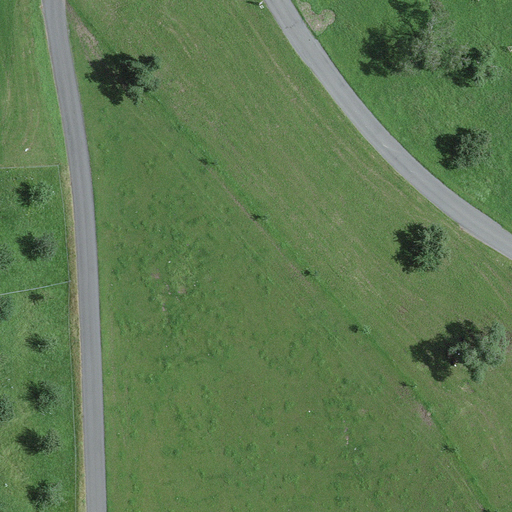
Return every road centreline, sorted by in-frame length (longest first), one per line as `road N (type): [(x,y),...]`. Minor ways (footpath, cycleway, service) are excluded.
road 1 (unclassified): [(55,0),(83,199),(97,511)]
road 2 (unclassified): [(511,247),(452,208),(372,133),(277,0)]
